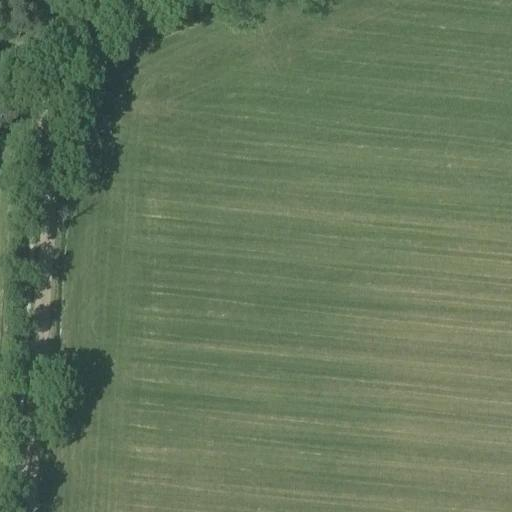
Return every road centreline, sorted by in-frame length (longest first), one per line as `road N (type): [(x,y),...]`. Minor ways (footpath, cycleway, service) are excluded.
road 1 (track): [(26,511),(60,36)]
road 2 (unclassified): [(0,61),(149,0)]
